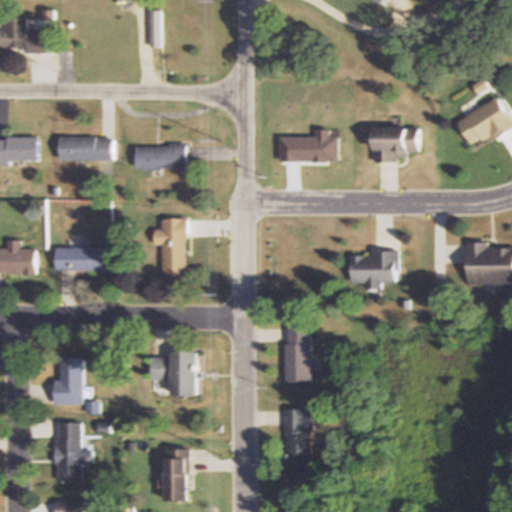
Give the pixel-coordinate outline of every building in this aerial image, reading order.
[(7,21),(7,31),(0,31),(0,53),(52,54),(52,31),(30,31),(30,21),(7,21)] [(153,49),(165,49),(165,23),(153,23),(153,49)] [(511,127),(511,119),(500,98),(458,123),(473,150),(511,127)] [(374,129),(374,164),(408,164),(408,153),(420,153),(420,129),(374,129)] [(62,162),(117,162),(117,138),(62,138),(62,162)] [(0,139),(0,168),(13,168),(13,163),(41,163),(41,140),(0,139)] [(190,145),(138,145),(138,170),(190,170),(190,145)] [(165,276),(189,276),(190,218),(165,218),(165,230),(156,230),(156,246),(165,246),(165,276)] [(9,249),(0,249),(0,273),(38,273),(38,249),(22,249),(22,242),(9,241),(9,249)] [(467,242),(467,284),(511,284),(511,246),(489,246),(489,243),(467,242)] [(108,247),(56,247),(56,271),(108,271),(108,247)] [(400,250),(373,250),(373,256),(352,255),(351,285),(399,286),(400,250)] [(431,301),(448,301),(448,283),(431,283),(431,301)] [(287,383),(313,383),(313,328),(287,328),(287,383)] [(171,397),(197,397),(197,352),(170,352),(170,357),(152,357),(152,385),(171,385),(171,397)] [(61,382),(55,382),(55,406),(84,406),(84,359),(61,359),(61,382)] [(100,414),(100,403),(88,404),(88,414),(100,414)] [(288,468),(314,468),(314,410),(288,410),(288,468)] [(83,481),(83,464),(94,464),(94,450),(83,451),(83,423),(57,423),(58,481),(83,481)] [(165,501),(189,501),(189,450),(165,450),(165,501)]
